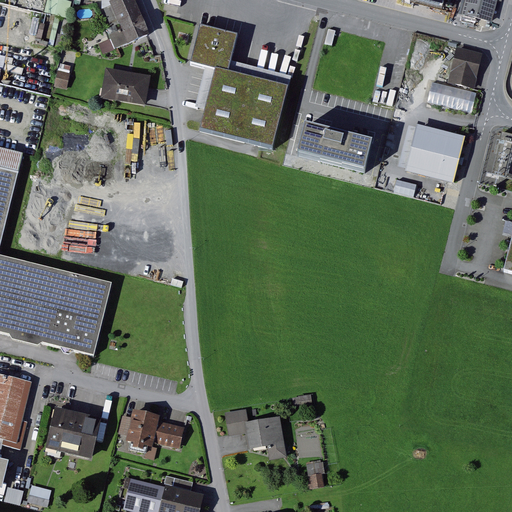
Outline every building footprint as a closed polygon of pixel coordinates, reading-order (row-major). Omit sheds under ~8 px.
[(75,2),(66,0),(51,0),(48,13),(71,18),(75,2)] [(150,38),(133,0),(120,0),(110,5),(121,31),(105,38),(112,54),(150,38)] [(384,0),(442,14),(445,0),(384,0)] [(492,21),(497,0),(468,0),(465,14),(492,21)] [(34,34),(40,36),(39,41),(48,43),(54,16),(45,13),(43,21),(37,20),(34,34)] [(236,38),(200,29),(190,67),(214,73),(198,133),(272,151),(291,77),(230,61),(236,38)] [(38,42),(24,38),(22,46),(36,49),(38,42)] [(483,55),(459,49),(451,84),(475,90),(483,55)] [(64,52),(54,86),(66,90),(76,55),(64,52)] [(151,106),(156,75),(113,67),(107,98),(151,106)] [(433,82),(428,102),(472,113),(477,93),(433,82)] [(372,143),(304,125),(296,157),(364,174),(372,143)] [(452,187),(463,139),(409,125),(397,173),(452,187)] [(504,182),(511,150),(511,138),(497,134),(486,177),(504,182)] [(0,335),(101,360),(118,285),(4,258),(29,155),(0,148),(0,335)] [(511,237),(503,274),(511,275),(511,237)] [(22,448),(36,384),(0,375),(0,476),(7,445),(22,448)] [(109,419),(62,409),(53,450),(100,460),(109,419)] [(166,416),(139,410),(132,445),(158,451),(159,445),(183,451),(188,428),(164,423),(166,416)] [(251,410),(228,413),(231,436),(249,434),(250,451),(285,447),(282,419),(253,422),(251,410)] [(310,488),(324,488),(323,461),(308,462),(310,488)] [(205,511),(209,497),(195,494),(197,483),(178,478),(176,489),(130,478),(127,489),(134,491),(130,510),(138,511),(205,511)] [(26,490),(12,486),(8,503),(23,506),(26,490)] [(55,490),(36,486),(32,503),(51,507),(55,490)]
